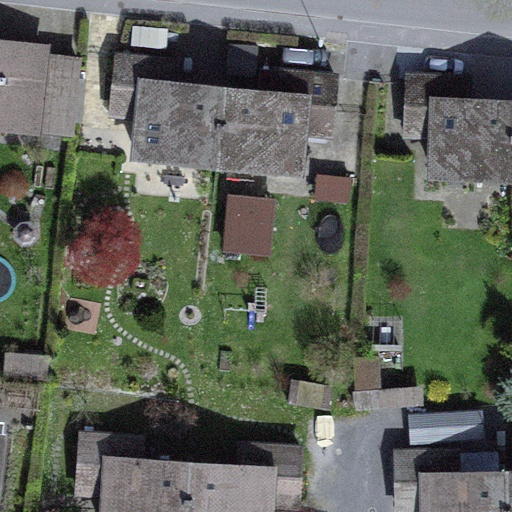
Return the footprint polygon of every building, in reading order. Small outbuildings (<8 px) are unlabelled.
[(0,131),(31,136),(32,131),(35,110),(41,61),(42,53),(0,47),(0,131)] [(143,116),(139,159),(217,167),(225,89),(176,84),(178,65),(118,59),(115,90),(145,93),(143,116)] [(41,61),(35,110),(73,115),(80,66),(41,61)] [(276,74),(274,94),(225,89),(217,167),(296,174),(300,131),(302,109),(333,112),(336,80),(276,74)] [(437,135),(435,178),(511,181),(511,103),(468,101),(469,82),(409,80),(407,111),(438,112),(437,135)] [(112,113),(143,116),(145,93),(115,90),(112,113)] [(300,131),(331,134),(333,112),(302,109),(300,131)] [(32,131),(70,136),(73,115),(35,110),(32,131)] [(406,134),(437,135),(438,112),(407,111),(406,134)] [(280,240),(285,185),(242,181),(237,236),(280,240)] [(110,494),(108,511),(186,511),(190,465),(140,461),(141,444),(83,440),(81,471),(112,473),(110,494)] [(243,450),(242,468),(190,465),(186,511),(267,511),(268,504),(299,506),(303,454),(243,450)] [(429,509),(429,511),(508,511),(507,472),(459,473),(458,454),(398,456),(399,510),(429,509)] [(79,492),(110,494),(112,473),(81,471),(79,492)]
